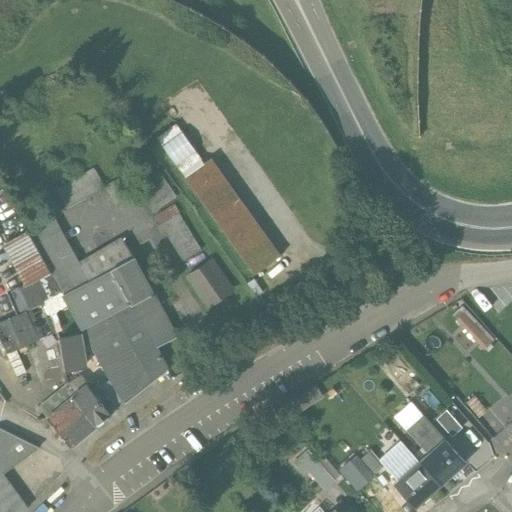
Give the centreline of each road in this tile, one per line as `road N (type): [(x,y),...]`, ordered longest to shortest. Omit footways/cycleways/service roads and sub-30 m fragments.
road 1 (residential): [(511,276),(474,281),(244,395),(81,511)]
road 2 (motorway): [(511,228),(449,221),(409,200),(378,165),(312,35)]
road 3 (track): [(108,486),(0,421)]
